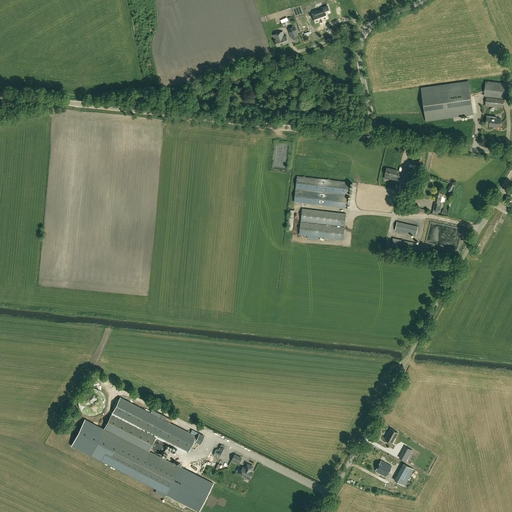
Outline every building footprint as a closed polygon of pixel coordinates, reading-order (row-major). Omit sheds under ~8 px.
[(326,19),(324,14),(328,13),(326,7),(321,8),(322,10),(311,14),(314,23),(318,21),(318,22),(322,21),(322,20),(326,19)] [(287,18),(281,20),(281,22),(284,28),(287,27),(286,24),(289,23),(287,18)] [(299,35),(295,26),(288,29),(291,38),(299,35)] [(286,36),(285,37),(283,31),(274,35),(278,46),(289,42),(286,36)] [(426,120),(473,114),(469,81),(422,88),(426,120)] [(484,96),(510,99),(511,86),(486,82),(484,96)] [(502,108),(503,100),(486,97),(485,106),(502,108)] [(500,127),(501,119),(496,119),(496,117),(487,116),(486,124),(489,125),(489,126),(494,127),(500,127)] [(387,168),(385,175),(390,176),(389,179),(399,181),(400,179),(401,173),(398,172),(398,170),(387,168)] [(410,184),(413,174),(406,172),(402,188),(408,190),(410,184)] [(350,182),(325,179),(297,177),(295,202),(347,208),(350,182)] [(440,203),(443,191),(436,190),(433,201),(435,201),(434,209),(440,211),(442,204),(440,203)] [(300,234),(308,235),(307,239),(319,240),(320,237),(343,239),(346,213),(303,208),(300,234)] [(418,226),(400,222),(397,221),(395,230),(416,235),(418,226)] [(430,246),(400,239),(393,238),(391,246),(428,255),(430,246)] [(191,435),(102,388),(73,445),(194,506),(206,482),(149,452),(157,437),(187,452),(187,451),(188,452),(194,441),(200,445),(205,436),(193,431),(191,435)] [(392,443),(398,433),(391,429),(385,439),(392,443)] [(225,447),(221,445),(219,450),(216,449),(215,452),(221,455),(225,447)] [(407,459),(412,450),(406,447),(403,452),(406,454),(405,455),(404,457),(406,458),(407,459)] [(239,464),(242,458),(234,455),(232,460),(239,464)] [(381,461),(376,471),(387,477),(392,467),(381,461)] [(251,470),(253,467),(247,464),(245,468),(243,467),(239,474),(249,479),(253,472),(250,471),(251,470)] [(414,469),(405,464),(395,481),(405,486),(414,469)]
